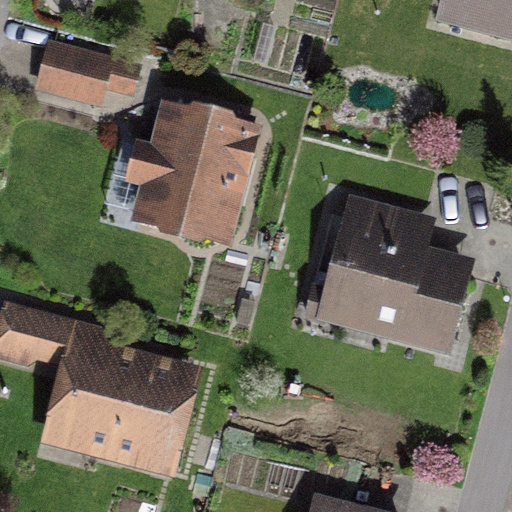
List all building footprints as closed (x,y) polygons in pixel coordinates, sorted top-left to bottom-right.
[(511,0),(437,0),(430,26),(511,50),(511,0)] [(128,104),(135,74),(48,52),(36,102),(95,117),(100,97),(128,104)] [(220,250),(249,138),(158,114),(148,154),(130,149),(121,186),(139,191),(130,226),(220,250)] [(426,225),(350,205),(316,331),(437,363),(463,266),(418,254),(426,225)] [(100,338),(2,314),(0,323),(0,373),(57,388),(40,458),(170,490),(198,377),(96,352),(100,338)]
